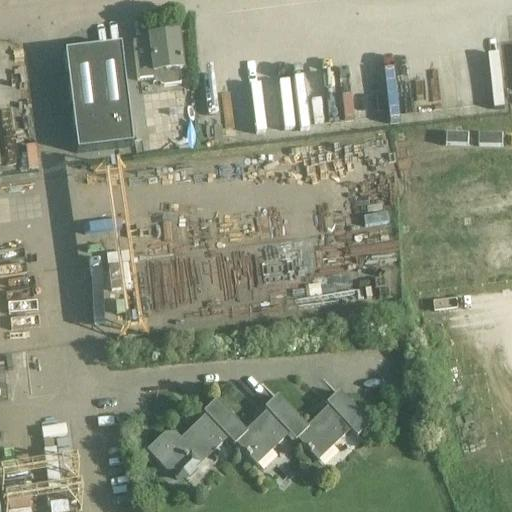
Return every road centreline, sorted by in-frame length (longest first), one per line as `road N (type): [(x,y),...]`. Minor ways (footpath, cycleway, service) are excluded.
road 1 (unclassified): [(0,30),(150,12)]
road 2 (unknown): [(238,1),(258,49),(277,54),(305,43),(300,0)]
